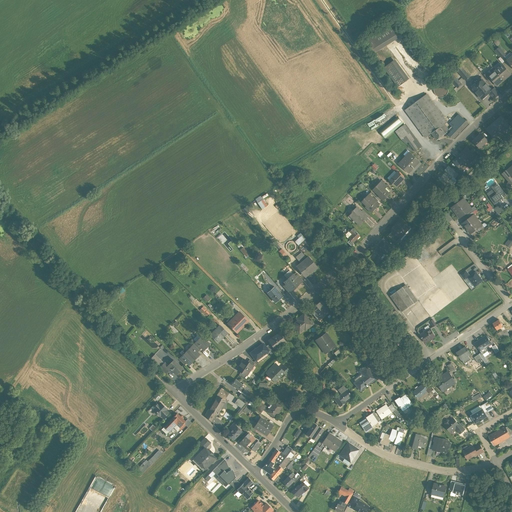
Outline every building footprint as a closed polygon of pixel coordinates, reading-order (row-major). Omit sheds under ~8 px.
[(392,25),(366,40),(372,50),(374,53),(399,38),(397,34),(398,34),(392,25)] [(505,55),(499,48),(495,51),(501,57),(501,58),(505,55)] [(395,59),(392,62),(384,68),(398,87),(406,81),(409,79),(395,59)] [(506,68),(503,64),(496,70),(504,80),(510,74),(505,68),(506,68)] [(470,77),(461,66),(456,70),(466,80),(470,77)] [(490,69),(484,75),(490,82),(490,81),(492,80),(489,76),(493,72),(490,69)] [(504,80),(496,70),(495,71),(493,72),(489,76),(492,80),(493,79),(498,85),(504,80)] [(457,80),(452,74),(448,77),(453,83),(457,80)] [(481,77),(475,83),(477,85),(483,80),(483,79),(481,77)] [(477,85),(476,85),(478,87),(475,89),(473,88),(482,99),(489,93),(492,90),(483,80),(477,85)] [(448,93),(448,90),(448,87),(446,85),(444,84),(441,83),(438,84),(436,85),(435,88),(434,90),(435,93),(436,95),(439,97),(441,97),(444,97),(446,95),(448,93)] [(500,93),(495,88),(492,90),(489,93),(494,98),(500,93)] [(427,94),(405,110),(419,130),(427,124),(433,132),(441,127),(445,124),(447,122),(427,94)] [(392,117),(388,112),(373,121),(376,127),(392,117)] [(468,123),(459,114),(454,119),(453,118),(451,120),(453,121),(450,124),(454,128),(455,127),(460,132),(468,123)] [(398,116),(379,131),(385,138),(404,123),(398,116)] [(501,116),(487,129),(494,137),(500,132),(499,130),(501,127),(505,132),(511,127),(501,116)] [(423,146),(406,123),(404,125),(395,131),(402,140),(405,137),(408,142),(415,152),(423,146)] [(427,124),(419,130),(425,138),(432,133),(433,132),(427,124)] [(454,128),(452,131),(456,135),(460,132),(455,127),(454,128)] [(481,133),(473,141),(480,148),(488,140),(481,133)] [(476,157),(466,148),(463,151),(462,151),(459,154),(470,164),(476,157)] [(410,152),(399,164),(409,173),(414,168),(413,167),(419,161),(410,152)] [(470,164),(459,154),(456,157),(457,158),(454,161),(463,170),(470,164)] [(458,174),(449,166),(446,170),(447,171),(440,179),(442,181),(442,182),(443,183),(446,185),(453,176),(455,178),(458,174)] [(511,167),(508,171),(507,170),(503,173),(510,181),(508,182),(511,186),(511,185),(511,167)] [(398,171),(390,180),(396,186),(405,178),(398,171)] [(453,176),(446,185),(448,186),(455,178),(453,176)] [(386,185),(382,181),(374,190),(380,195),(379,196),(383,200),(390,193),(384,188),(386,185)] [(495,203),(496,203),(498,201),(507,195),(500,185),(498,188),(496,186),(488,193),(491,197),(491,198),(495,203)] [(380,204),(369,194),(362,201),(368,207),(367,208),(372,212),(380,204)] [(262,209),(268,205),(261,195),(256,198),(262,209)] [(463,199),(453,206),(457,211),(469,203),(469,202),(466,204),(463,199)] [(469,203),(457,211),(461,217),(467,212),(470,209),(472,207),(469,203)] [(494,208),(499,213),(505,209),(501,203),(500,204),(498,205),(494,208)] [(472,207),(470,209),(467,212),(468,215),(474,211),(477,208),(475,205),(472,207)] [(362,212),(357,207),(351,213),(357,219),(355,221),(359,225),(363,220),(364,221),(367,217),(364,214),(366,213),(363,210),(362,212)] [(473,215),(470,217),(463,222),(467,227),(479,218),(476,214),(473,215)] [(479,218),(467,227),(471,233),(478,228),(481,225),(483,223),(479,218)] [(401,220),(392,230),(400,237),(405,232),(406,232),(410,228),(401,220)] [(348,238),(349,240),(352,243),(360,236),(355,231),(352,234),(348,238)] [(295,241),(298,245),(305,240),(305,239),(302,235),(299,238),(295,241)] [(384,239),(374,250),(382,256),(387,250),(388,251),(393,246),(384,239)] [(298,246),(304,253),(311,247),(305,240),(298,245),(298,246)] [(306,258),(301,252),(295,257),(300,263),(306,258)] [(300,263),(296,266),(305,276),(312,270),(313,271),(316,268),(313,264),(313,263),(308,257),(306,258),(300,263)] [(467,269),(461,273),(465,278),(470,274),(467,269)] [(477,270),(469,277),(476,286),(484,279),(477,270)] [(293,274),(284,282),(286,284),(290,289),(291,290),(300,282),(299,281),(294,276),(295,276),(293,274)] [(267,283),(262,287),(267,292),(272,288),(267,283)] [(282,296),(274,286),(272,288),(267,292),(275,302),(282,296)] [(404,286),(391,294),(403,311),(415,302),(404,286)] [(321,301),(316,305),(318,307),(312,312),(318,320),(324,315),(329,311),(321,301)] [(239,312),(228,323),(236,331),(241,325),(242,326),(248,321),(239,312)] [(304,313),(299,317),(300,318),(292,324),(298,331),(306,326),(307,328),(312,324),(304,313)] [(493,334),(499,341),(511,329),(511,324),(509,321),(506,323),(501,316),(490,325),(495,332),(493,334)] [(220,325),(210,335),(218,342),(227,333),(220,325)] [(432,328),(426,332),(425,331),(421,333),(426,340),(432,336),(433,338),(436,335),(432,328)] [(326,332),(315,339),(319,345),(320,344),(326,352),(335,345),(326,332)] [(279,333),(269,340),(270,343),(275,349),(282,344),(282,342),(285,341),(279,333)] [(487,334),(476,342),(479,346),(478,346),(479,347),(479,346),(483,353),(488,350),(486,346),(492,342),(487,334)] [(201,336),(196,342),(201,347),(204,349),(209,344),(201,336)] [(263,343),(250,353),(256,360),(268,351),(265,347),(263,343)] [(458,351),(465,362),(472,358),(469,354),(471,352),(467,345),(458,351)] [(191,346),(186,352),(194,359),(199,354),(197,352),(191,346)] [(194,359),(186,352),(181,357),(186,362),(189,364),(194,359)] [(475,356),(479,362),(484,358),(480,353),(475,356)] [(248,361),(243,359),(240,364),(250,370),(253,365),(248,361)] [(181,367),(174,360),(168,366),(171,368),(170,369),(176,374),(180,370),(179,370),(181,367)] [(168,366),(165,362),(159,367),(166,374),(170,369),(171,368),(168,366)] [(280,368),(275,363),(266,372),(275,381),(283,372),(284,372),(280,368)] [(250,370),(240,364),(237,368),(241,371),(246,375),(250,370)] [(289,370),(284,365),(280,368),(284,372),(283,372),(285,374),(289,370)] [(363,375),(355,381),(358,384),(356,385),(360,389),(366,385),(366,386),(367,385),(366,384),(374,377),(365,366),(360,370),(363,375)] [(449,370),(437,379),(444,390),(456,381),(449,370)] [(242,384),(235,379),(231,384),(242,392),(242,391),(244,389),(241,386),(242,384)] [(422,384),(414,391),(419,397),(427,390),(428,390),(426,389),(429,386),(426,382),(423,385),(422,384)] [(250,388),(243,383),(242,384),(241,386),(244,389),(242,391),(246,394),(250,388)] [(429,386),(426,389),(428,390),(427,390),(429,393),(435,388),(431,384),(429,386)] [(348,392),(345,387),(340,391),(341,393),(334,398),(339,405),(345,401),(344,400),(351,395),(349,393),(348,392)] [(405,394),(399,397),(398,396),(394,399),(399,406),(398,406),(399,407),(400,406),(402,409),(411,403),(405,394)] [(218,396),(210,410),(215,413),(216,414),(225,400),(218,396)] [(245,403),(237,398),(234,403),(241,408),(245,403)] [(274,401),(267,412),(274,417),(282,406),(274,401)] [(483,407),(486,411),(488,410),(489,411),(494,408),(489,401),(482,405),(483,407)] [(167,409),(161,402),(158,405),(157,403),(154,407),(158,410),(157,411),(156,411),(156,412),(160,416),(161,416),(166,410),(167,409)] [(266,405),(260,402),(255,409),(260,413),(266,405)] [(385,404),(376,410),(381,418),(390,411),(388,408),(388,407),(387,407),(385,404)] [(472,414),(476,421),(488,415),(486,411),(483,407),(472,414)] [(210,410),(208,409),(205,415),(210,419),(215,413),(210,410)] [(166,410),(161,416),(163,418),(169,412),(166,410)] [(233,417),(227,412),(224,417),(229,421),(233,417)] [(371,412),(365,417),(366,417),(367,418),(364,420),(363,419),(360,422),(359,422),(361,425),(361,426),(362,426),(364,428),(368,426),(367,425),(370,424),(371,425),(377,421),(376,421),(371,413),(372,413),(371,412)] [(185,421),(177,413),(172,419),(179,426),(177,427),(178,428),(180,430),(185,425),(183,423),(185,421)] [(272,425),(260,417),(254,427),(265,434),(269,428),(270,429),(272,425)] [(453,417),(450,420),(449,419),(447,419),(446,420),(446,422),(447,423),(445,424),(447,425),(447,427),(448,428),(449,428),(451,431),(456,427),(459,424),(453,417)] [(179,426),(172,419),(164,426),(169,431),(173,427),(176,430),(178,428),(177,427),(179,426)] [(318,426),(313,423),(306,433),(311,436),(318,426)] [(459,424),(456,427),(460,432),(465,428),(460,423),(459,424)] [(233,428),(228,434),(233,439),(241,431),(236,426),(233,428)] [(318,426),(311,436),(316,439),(323,429),(318,426)] [(506,426),(489,436),(494,445),(511,435),(506,426)] [(402,432),(392,428),(390,434),(388,439),(389,439),(394,441),(394,442),(398,444),(401,437),(401,436),(400,436),(402,432)] [(248,432),(239,442),(244,447),(250,441),(248,438),(251,435),(248,432)] [(390,434),(384,432),(384,433),(382,438),(381,438),(379,442),(387,445),(389,439),(388,439),(390,434)] [(341,441),(328,433),(322,442),(335,450),(341,441)] [(420,434),(415,433),(411,447),(416,448),(417,444),(424,446),(425,443),(426,443),(426,442),(427,438),(419,436),(420,434)] [(448,440),(436,437),(433,449),(434,449),(447,452),(448,447),(450,447),(451,442),(448,440)] [(210,442),(205,438),(199,444),(203,449),(205,447),(210,442)] [(258,440),(251,449),(255,452),(261,443),(258,440)] [(358,449),(348,442),(339,454),(344,457),(350,461),(358,449)] [(480,444),(475,447),(478,452),(477,453),(478,454),(484,450),(480,444)] [(473,445),(464,450),(468,458),(477,453),(478,452),(475,447),(473,445)] [(281,451),(280,452),(275,460),(280,463),(283,460),(286,456),(290,451),(292,449),(287,446),(282,452),(281,451)] [(205,447),(203,449),(194,458),(205,469),(215,458),(212,454),(213,453),(209,450),(208,451),(205,447)] [(276,449),(269,459),(273,462),(274,459),(280,452),(276,449)] [(143,473),(162,453),(159,450),(148,461),(146,462),(138,469),(143,473)] [(224,470),(226,472),(228,471),(230,470),(229,469),(226,460),(224,459),(212,470),(218,476),(219,475),(224,470)] [(273,462),(269,459),(263,468),(271,473),(275,468),(273,467),(271,468),(270,467),(273,462)] [(277,467),(269,476),(273,479),(282,468),(279,465),(278,465),(277,467)] [(219,475),(228,484),(229,483),(234,478),(236,477),(233,469),(230,470),(228,471),(226,472),(224,470),(219,475)] [(292,472),(282,481),(287,486),(293,481),(293,480),(296,478),(294,476),(295,475),(292,472)] [(248,477),(237,489),(247,499),(249,499),(250,497),(250,495),(253,492),(247,487),(253,481),(248,477)] [(239,483),(234,478),(229,483),(234,488),(239,483)] [(307,485),(302,481),(298,485),(302,489),(307,485)] [(447,485),(435,482),(432,493),(444,496),(447,485)] [(456,482),(455,482),(454,489),(453,491),(456,492),(456,493),(460,494),(460,493),(464,494),(466,484),(456,482)] [(298,485),(292,491),(295,495),(298,492),(300,493),(303,490),(302,489),(298,485)] [(338,504),(337,503),(335,506),(334,509),(339,511),(341,511),(349,498),(345,495),(342,501),(340,505),(338,504)] [(359,499),(352,495),(348,502),(355,506),(357,500),(358,501),(359,499)] [(269,511),(273,509),(266,503),(264,506),(258,500),(251,507),(256,511),(258,511),(260,510),(262,511),(269,511)] [(358,501),(357,500),(355,506),(353,508),(360,511),(364,511),(368,506),(358,501)]
